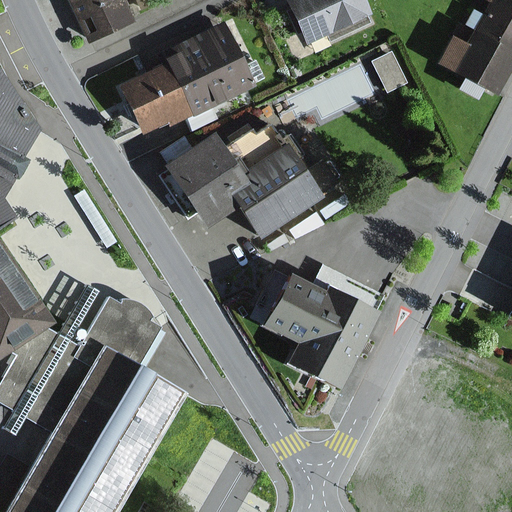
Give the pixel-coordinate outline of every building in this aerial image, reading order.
[(136,23),(125,0),(68,0),(90,44),(136,23)] [(148,0),(135,0),(140,10),(150,5),(148,0)] [(286,0),(308,45),(328,36),(331,42),(372,23),(369,17),(373,15),(366,0),(286,0)] [(511,0),(488,0),(492,2),(468,46),(454,39),(440,65),(499,96),(511,72),(511,0)] [(166,60),(168,64),(194,117),(257,87),(226,22),(180,44),(183,52),(166,60)] [(408,84),(392,52),(371,62),(387,94),(408,84)] [(168,64),(120,86),(144,135),(168,124),(170,128),(194,117),(168,64)] [(52,434),(6,511),(121,511),(191,393),(142,365),(164,328),(151,321),(155,318),(152,314),(149,309),(143,305),(136,301),(129,300),(122,300),(122,304),(110,297),(81,347),(71,342),(101,292),(94,288),(89,285),(60,335),(50,329),(58,324),(0,236),(0,232),(19,219),(5,199),(17,178),(21,180),(32,161),(26,158),(42,130),(0,66),(0,360),(12,353),(17,356),(0,384),(0,403),(14,412),(4,429),(16,436),(26,419),(52,434)] [(284,147),(270,126),(257,135),(253,130),(226,147),(217,133),(193,148),(185,136),(158,154),(208,230),(240,209),(261,241),(326,198),(323,194),(338,183),(323,161),(309,170),(291,143),(284,147)] [(367,338),(379,313),(331,288),(328,293),(291,273),(262,328),(296,345),(285,366),(337,393),(357,355),(367,338)] [(414,488),(440,435),(390,411),(365,464),(414,488)]
